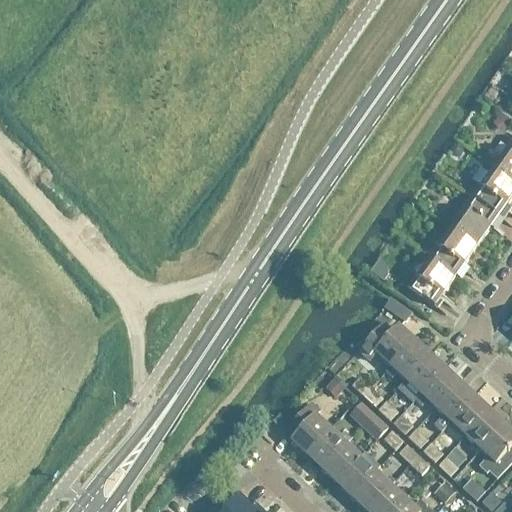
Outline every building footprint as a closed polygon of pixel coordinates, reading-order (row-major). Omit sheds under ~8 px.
[(511,137),(511,138),(490,168),(511,183),(511,137)] [(511,194),(511,183),(490,168),(469,198),(496,217),(511,194)] [(469,198),(448,228),(475,247),(496,217),(469,198)] [(448,228),(427,258),(454,277),(475,247),(448,228)] [(454,277),(427,258),(406,289),(433,308),(454,277)] [(413,343),(397,328),(386,340),(377,331),(357,353),(367,362),(374,355),(389,369),(413,343)] [(413,343),(389,369),(385,374),(391,380),(395,375),(404,383),(428,357),(413,343)] [(404,383),(397,391),(412,404),(415,401),(419,397),(443,371),(428,357),(404,383)] [(419,397),(415,401),(421,407),(426,403),(434,410),(458,384),(443,371),(419,397)] [(361,399),(370,390),(358,379),(350,388),(361,399)] [(335,399),(344,389),(333,380),(325,390),(335,399)] [(442,418),(433,427),(440,434),(449,424),(473,399),(458,384),(434,410),(442,418)] [(370,390),(361,399),(372,409),(381,400),(370,390)] [(473,399),(449,424),(464,438),(488,412),(473,399)] [(384,403),(376,412),(388,423),(396,414),(384,403)] [(291,427),(284,434),(292,441),(290,443),(306,458),(330,432),(314,418),(319,413),(311,405),(291,427)] [(361,405),(353,414),(364,425),(372,416),(361,405)] [(503,426),(488,412),(464,438),(473,446),(469,450),(476,456),(479,452),(503,426)] [(399,417),(391,426),(403,437),(411,428),(399,417)] [(376,419),(368,428),(379,439),(387,429),(376,419)] [(487,459),(478,468),(486,475),(489,472),(496,479),(511,461),(511,450),(509,448),(511,445),(511,434),(503,426),(479,452),(487,459)] [(414,431),(406,440),(418,450),(426,442),(414,431)] [(330,432),(306,458),(311,463),(308,466),(317,473),(320,471),(321,472),(345,446),(351,439),(344,433),(338,440),(330,432)] [(391,433),(382,442),(393,453),(402,443),(391,433)] [(429,445),(421,453),(433,464),(441,456),(429,445)] [(345,446),(321,472),(336,486),(365,454),(359,448),(353,454),(345,446)] [(409,467),(418,458),(406,446),(397,456),(409,467)] [(365,454),(336,486),(351,499),(374,474),(380,468),(365,454)] [(418,458),(409,467),(420,478),(429,468),(418,458)] [(444,459),(436,468),(448,479),(456,470),(444,459)] [(384,482),(374,474),(351,500),(363,511),(367,511),(390,488),(394,483),(388,477),(384,482)] [(403,490),(398,496),(390,488),(367,511),(395,511),(405,502),(410,497),(403,490)] [(256,511),(238,495),(221,511),(256,511)] [(508,511),(490,495),(480,505),(487,511),(508,511)] [(412,509),(405,502),(395,511),(430,511),(419,501),(412,509)]
